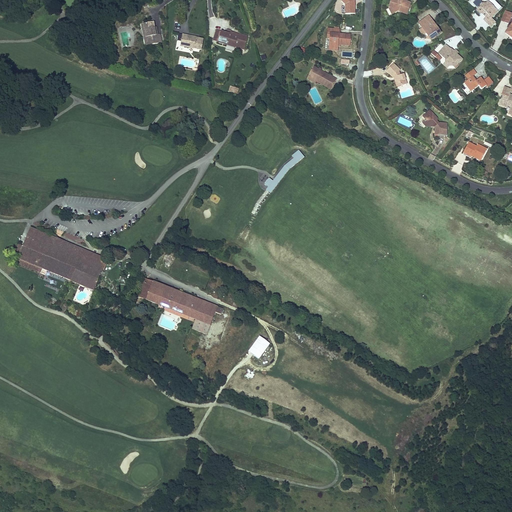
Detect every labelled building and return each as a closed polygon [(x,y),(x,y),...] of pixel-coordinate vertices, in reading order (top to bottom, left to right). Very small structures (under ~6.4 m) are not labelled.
[(354,1),(353,0),(340,0),(341,0),(344,4),(345,13),(354,13),(354,1)] [(411,5),(404,3),(405,0),(397,0),(396,3),(392,1),(390,10),(394,11),(395,15),(399,14),(407,16),(411,5)] [(492,19),(499,12),(489,3),(487,5),(484,5),(480,8),(485,12),(492,19)] [(488,23),(492,19),(485,12),(482,14),(487,18),(485,20),(488,23)] [(438,29),(436,30),(430,22),(432,20),(429,17),(419,24),(423,30),(426,34),(427,32),(432,40),(441,33),(438,29)] [(154,20),(140,22),(144,44),(162,41),(160,32),(156,33),(154,20)] [(436,30),(438,29),(432,20),(430,22),(436,30)] [(511,28),(511,25),(508,24),(503,33),(507,35),(506,36),(511,38),(511,28)] [(230,30),(216,26),(212,40),(226,44),(225,48),(234,50),(236,44),(245,47),(248,35),(230,30)] [(339,45),(348,46),(349,35),(338,35),(338,30),(325,30),(325,34),(328,35),(328,44),(328,50),(336,50),(336,48),(336,45),(339,45)] [(203,37),(182,33),(179,45),(201,50),(203,37)] [(441,44),(434,50),(437,53),(444,46),(441,44)] [(453,67),(455,69),(463,60),(447,46),(439,55),(445,60),(446,64),(449,67),(453,67)] [(403,87),(408,85),(405,75),(402,76),(399,73),(401,71),(394,65),(388,71),(394,77),(396,76),(397,80),(395,81),(397,85),(401,83),(403,87)] [(331,91),(336,82),(315,69),(310,77),(318,82),(318,83),(331,91)] [(482,89),(488,85),(481,77),(477,80),(473,76),(472,77),(470,73),(467,75),(470,80),(466,83),(470,88),(472,86),(474,86),(476,90),(480,86),(482,89)] [(509,105),(511,105),(511,94),(511,90),(511,89),(505,87),(502,94),(503,96),(502,101),(504,105),(508,107),(509,105)] [(448,125),(438,124),(438,119),(432,114),(423,123),(427,127),(433,126),(437,129),(437,135),(447,136),(448,125)] [(483,158),(488,148),(478,143),(477,145),(470,141),(464,153),(472,157),(473,156),(474,154),(483,158)] [(266,188),(269,190),(278,178),(274,176),(271,176),(269,176),(265,182),(266,188)] [(71,279),(94,288),(106,258),(89,251),(88,254),(62,244),(63,241),(48,235),(47,237),(40,235),(41,232),(29,227),(22,245),(17,244),(13,256),(16,263),(39,272),(41,268),(69,279),(68,281),(70,282),(70,281),(71,279)] [(88,254),(89,251),(63,241),(62,244),(88,254)] [(93,290),(94,288),(71,279),(70,281),(93,290)] [(164,307),(188,316),(195,318),(191,328),(206,334),(214,311),(221,314),(223,308),(144,279),(137,297),(164,307)] [(187,319),(188,316),(164,307),(163,310),(187,319)] [(248,352),(259,359),(270,343),(259,336),(248,352)]
